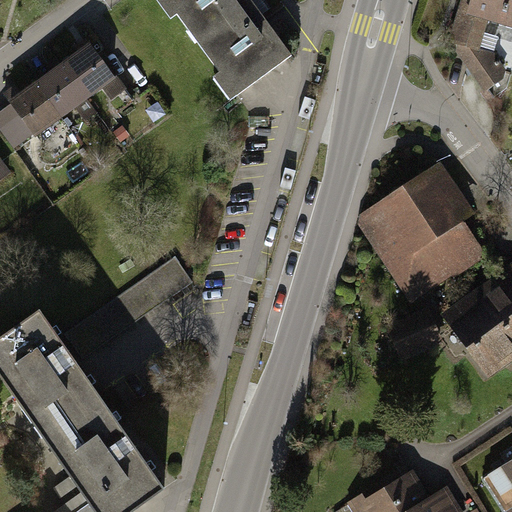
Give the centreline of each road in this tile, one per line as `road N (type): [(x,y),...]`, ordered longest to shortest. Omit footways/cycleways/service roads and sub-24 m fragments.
road 1 (tertiary): [(237,511),(362,87)]
road 2 (residential): [(511,202),(451,123),(417,101),(362,87)]
